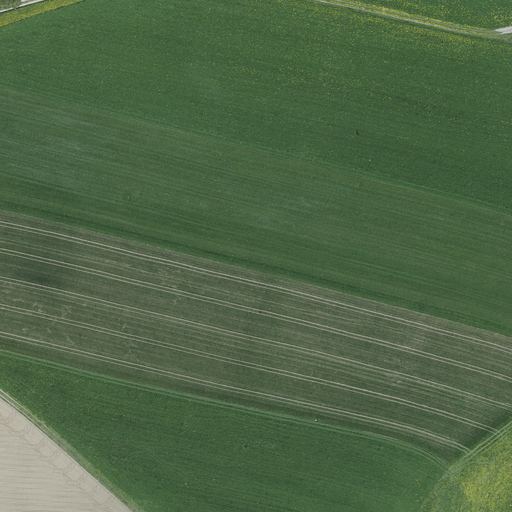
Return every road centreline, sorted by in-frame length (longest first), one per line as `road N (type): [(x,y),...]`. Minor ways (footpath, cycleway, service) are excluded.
road 1 (track): [(0,392),(136,511)]
road 2 (track): [(328,0),(485,34)]
